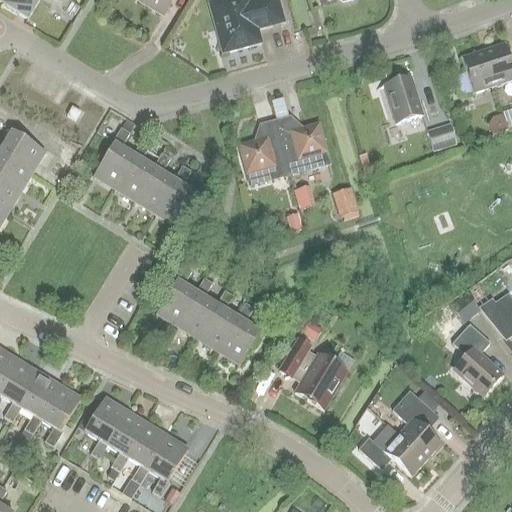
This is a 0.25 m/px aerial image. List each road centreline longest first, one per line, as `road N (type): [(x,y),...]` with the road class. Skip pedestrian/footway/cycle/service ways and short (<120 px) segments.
road 1 (residential): [(0,29),(143,108),(416,34)]
road 2 (residential): [(369,511),(297,453),(247,425),(0,308)]
